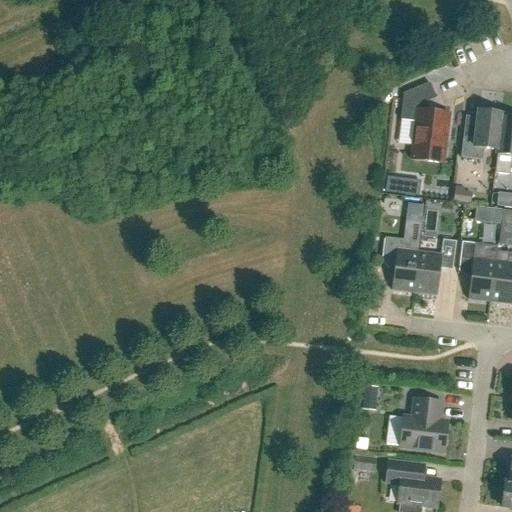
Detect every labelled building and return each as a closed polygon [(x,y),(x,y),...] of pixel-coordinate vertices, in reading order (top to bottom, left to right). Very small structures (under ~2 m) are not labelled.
[(444,165),(450,116),(426,113),(423,105),(436,100),(430,84),(403,95),(400,121),(415,123),(411,161),(444,165)] [(502,120),(503,116),(478,113),(475,137),(463,135),(460,159),(482,162),(484,150),(497,151),(498,152),(502,120)] [(511,121),(502,120),(498,152),(497,151),(496,155),(497,156),(495,174),(509,176),(510,169),(511,169),(511,121)] [(388,178),(386,194),(402,196),(404,180),(388,178)] [(453,203),(461,204),(462,192),(463,188),(459,188),(455,188),(453,203)] [(424,205),(407,203),(405,220),(422,222),(424,205)] [(489,210),(487,225),(499,226),(500,211),(489,210)] [(511,226),(501,225),(500,236),(511,237),(511,226)] [(414,295),(419,254),(409,253),(410,242),(385,239),(382,263),(395,265),(392,292),(414,295)] [(419,254),(414,295),(436,297),(440,271),(453,272),(456,243),(443,241),(441,257),(419,254)] [(462,244),(458,272),(471,273),(468,301),(490,304),(497,253),(497,248),(462,244)] [(511,254),(497,253),(490,304),(511,306),(511,254)] [(375,400),(376,389),(364,388),(363,399),(375,400)] [(440,423),(442,405),(414,401),(412,420),(404,419),(400,449),(444,454),(447,424),(440,423)] [(369,473),(371,459),(355,457),(353,471),(369,473)] [(423,480),(424,467),(417,466),(389,463),(387,484),(400,486),(397,505),(400,505),(399,511),(421,511),(422,508),(437,510),(440,482),(423,480)] [(511,485),(509,485),(505,484),(502,509),(511,510),(511,485)]
